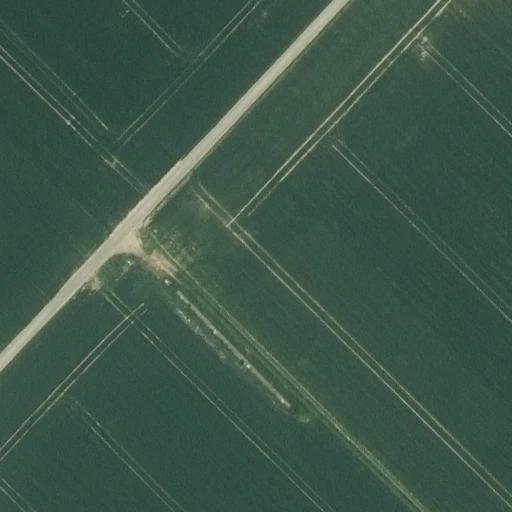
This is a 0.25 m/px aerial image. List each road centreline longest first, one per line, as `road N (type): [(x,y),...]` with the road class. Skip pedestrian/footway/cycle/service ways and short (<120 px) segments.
road 1 (track): [(343,0),(0,366)]
road 2 (track): [(419,511),(182,278),(123,233)]
